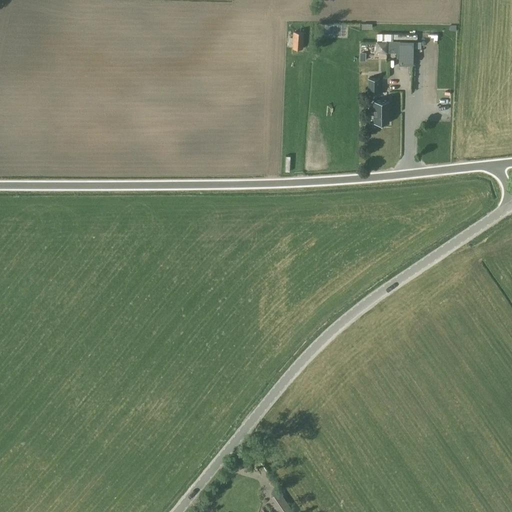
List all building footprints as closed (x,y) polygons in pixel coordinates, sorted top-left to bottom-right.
[(291,48),(303,48),(304,32),(293,31),(291,48)] [(413,64),(413,41),(393,41),(376,41),(376,52),(400,52),(400,64),(413,64)] [(368,93),(380,93),(380,78),(368,78),(368,93)] [(374,99),(374,123),(389,124),(390,99),(374,99)] [(269,495),(277,511),(288,511),(278,491),(269,495)]
